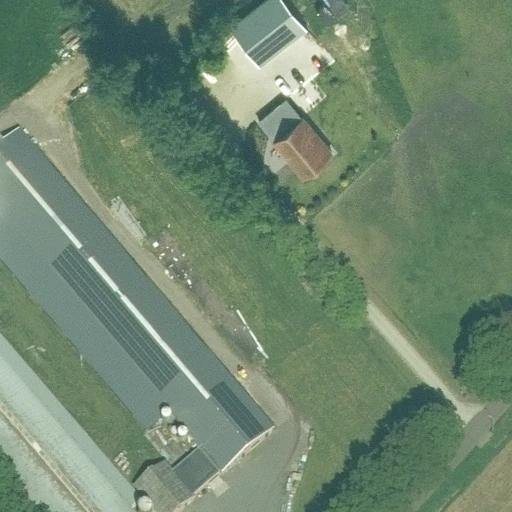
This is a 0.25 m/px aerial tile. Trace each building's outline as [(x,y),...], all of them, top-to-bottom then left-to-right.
[(256,0),(229,23),(260,62),(306,25),(286,0),(256,0)] [(305,54),(275,79),(292,99),(322,73),(305,54)] [(178,79),(169,89),(186,104),(195,95),(178,79)] [(288,98),(260,121),(274,138),(279,133),(280,133),(302,115),(288,98)] [(274,138),(291,158),(304,174),(331,150),(302,115),(280,133),(279,133),(274,138)] [(0,217),(168,416),(200,453),(172,476),(192,499),(220,476),(221,477),(274,432),(20,132),(1,148),(0,146),(0,217)] [(150,511),(132,511),(0,358),(0,470),(35,511),(185,511),(196,503),(143,441),(112,466),(150,511)] [(211,488),(221,500),(232,491),(223,479),(211,488)]
